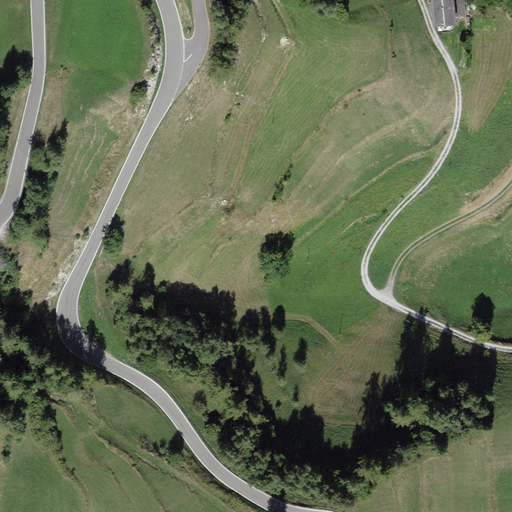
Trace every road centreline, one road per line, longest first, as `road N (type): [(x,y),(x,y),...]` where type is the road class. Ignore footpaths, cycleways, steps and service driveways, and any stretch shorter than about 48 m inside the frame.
road 1 (secondary): [(292,511),(215,467),(152,389),(89,352),(69,325),(72,290),(174,60)]
road 2 (track): [(420,0),(452,65),(459,108),(434,171),(371,248),(369,282),(427,319),(511,348)]
road 3 (secondary): [(37,0),(36,89),(0,215)]
road 4 (track): [(226,196),(294,43),(277,0)]
road 5 (track): [(511,178),(485,204),(406,249),(386,299)]
